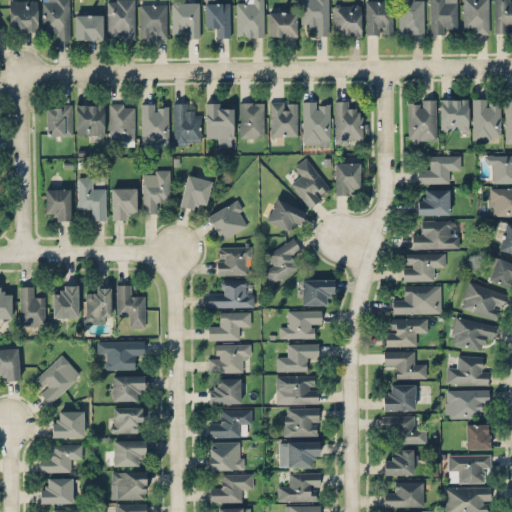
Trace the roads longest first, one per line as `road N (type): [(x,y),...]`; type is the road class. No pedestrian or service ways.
road 1 (residential): [(17,71),(511,64)]
road 2 (residential): [(384,65),(388,217),(356,315),(359,511)]
road 3 (residential): [(182,254),(184,511)]
road 4 (residential): [(19,255),(17,71)]
road 5 (residential): [(0,255),(182,254)]
